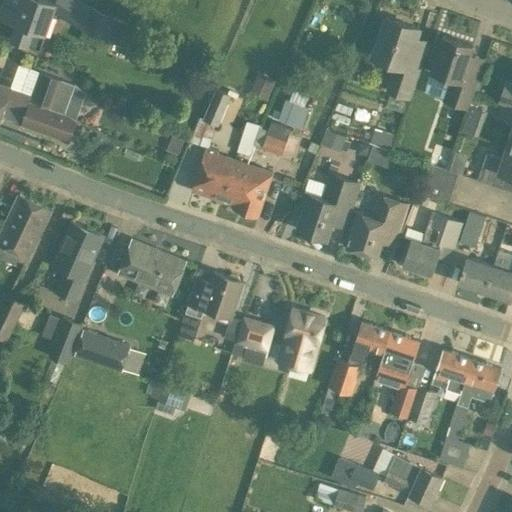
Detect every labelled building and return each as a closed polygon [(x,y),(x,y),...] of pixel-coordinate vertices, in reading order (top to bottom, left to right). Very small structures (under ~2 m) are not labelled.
[(39,49),(44,34),(52,11),(82,29),(134,51),(143,28),(90,7),(78,0),(54,0),(53,1),(50,0),(3,0),(0,10),(0,19),(14,24),(9,38),(28,45),(39,49)] [(363,0),(361,7),(370,11),(374,0),(363,0)] [(384,16),(371,56),(394,64),(385,89),(410,98),(430,39),(414,35),(417,27),(384,16)] [(441,35),(429,70),(449,76),(442,100),(468,108),(485,57),(469,52),(471,45),(441,35)] [(30,96),(29,100),(64,111),(74,83),(67,80),(65,80),(64,79),(62,79),(60,78),(59,78),(58,77),(40,70),(30,96)] [(250,91),(267,98),(275,80),(258,72),(250,91)] [(511,80),(505,78),(498,101),(502,102),(511,105),(511,80)] [(0,105),(3,106),(24,114),(29,100),(30,96),(9,88),(0,84),(0,105)] [(215,88),(202,118),(218,125),(231,94),(215,88)] [(29,100),(24,114),(20,124),(68,141),(76,119),(64,111),(29,100)] [(511,120),(511,123),(504,146),(511,148),(511,105),(502,102),(498,116),(511,120)] [(481,108),(470,104),(462,128),(473,132),(481,108)] [(248,120),(238,150),(251,154),(261,124),(248,120)] [(268,130),(261,147),(281,155),(291,127),(271,120),(268,130)] [(370,142),(372,143),(390,150),(391,149),(394,141),(397,132),(375,125),(372,134),(370,142)] [(346,136),(327,128),(321,142),(341,149),(346,136)] [(104,151),(111,138),(98,131),(91,144),(104,151)] [(171,135),(166,149),(178,154),(184,140),(171,135)] [(357,151),(367,153),(369,143),(359,141),(357,151)] [(390,150),(372,143),(367,158),(387,166),(393,150),(391,149),(390,150)] [(192,190),(221,199),(235,158),(216,152),(217,150),(205,146),(192,190)] [(511,190),(511,148),(504,146),(501,157),(485,152),(477,178),(511,190)] [(271,170),(235,158),(221,199),(233,203),(232,206),(257,214),(271,170)] [(429,162),(424,178),(452,188),(457,172),(429,162)] [(297,227),(326,237),(331,222),(345,228),(361,181),(330,171),(321,198),(308,193),(297,227)] [(447,202),(452,188),(424,178),(419,192),(447,202)] [(407,187),(404,197),(413,200),(416,190),(407,187)] [(0,242),(27,255),(50,208),(19,193),(0,232),(0,242)] [(348,244),(376,254),(381,240),(395,245),(409,202),(379,193),(371,216),(359,212),(348,244)] [(419,202),(428,204),(430,196),(422,193),(419,202)] [(459,240),(474,245),(484,215),(469,210),(459,240)] [(411,238),(403,263),(431,272),(434,261),(436,257),(441,241),(455,246),(457,239),(463,221),(434,211),(424,242),(411,238)] [(71,221),(52,263),(64,269),(55,290),(73,298),(82,277),(101,234),(71,221)] [(131,238),(118,271),(169,293),(183,260),(131,238)] [(492,264),(483,290),(510,299),(511,292),(511,270),(508,269),(511,258),(511,252),(498,247),(492,264)] [(463,265),(458,281),(483,290),(492,264),(467,255),(463,265)] [(213,270),(212,271),(200,267),(178,333),(193,338),(204,307),(216,311),(214,317),(216,320),(225,322),(228,321),(230,315),(231,315),(242,279),(213,270)] [(3,291),(0,298),(0,339),(6,342),(26,302),(3,291)] [(277,358),(307,367),(322,315),(291,306),(277,358)] [(83,322),(63,314),(47,354),(67,362),(83,322)] [(243,314),(241,319),(236,336),(236,339),(235,339),(231,352),(244,355),(247,344),(268,350),(275,323),(243,314)] [(383,350),(389,330),(361,320),(348,360),(337,356),(327,385),(352,394),(362,365),(360,364),(362,359),(365,360),(366,358),(380,362),(380,360),(383,350)] [(121,370),(131,343),(83,327),(74,354),(121,370)] [(419,339),(390,330),(383,350),(380,360),(380,362),(375,376),(398,384),(399,383),(402,372),(408,374),(419,339)] [(447,382),(461,386),(471,357),(441,348),(431,380),(446,385),(447,382)] [(489,401),(501,367),(471,357),(461,386),(457,402),(467,406),(471,395),(489,401)] [(154,408),(172,414),(174,407),(184,410),(190,393),(163,383),(154,408)] [(399,383),(398,384),(390,410),(406,416),(416,387),(403,384),(399,383)] [(417,384),(416,387),(406,416),(426,422),(437,390),(417,384)] [(322,406),(330,409),(333,398),(325,396),(322,406)] [(482,431),(490,434),(495,423),(486,420),(482,431)] [(460,426),(449,423),(446,433),(457,437),(460,426)] [(0,424),(0,438),(9,442),(14,429),(0,424)] [(457,437),(446,433),(439,457),(462,464),(469,441),(457,437)] [(430,503),(442,476),(395,454),(382,480),(410,492),(409,493),(430,503)] [(339,455),(331,475),(355,485),(357,482),(372,488),(379,472),(339,455)] [(314,497),(333,503),(333,504),(359,511),(360,511),(365,494),(320,481),(314,497)]
